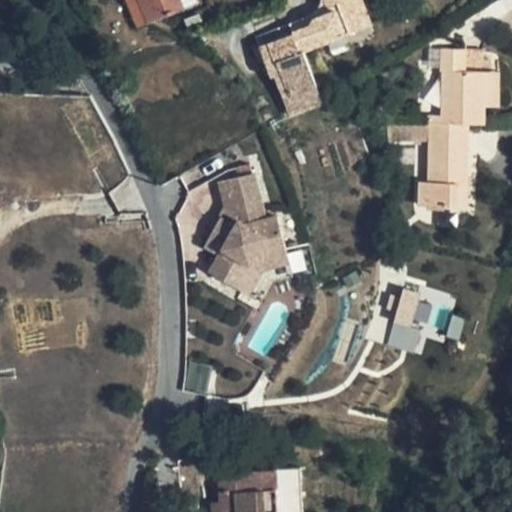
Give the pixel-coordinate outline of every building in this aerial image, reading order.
[(148,23),(138,0),(126,0),(138,27),(148,23)] [(138,0),(148,23),(173,13),(185,8),(182,0),(138,0)] [(324,0),(324,4),(321,9),(315,12),(310,15),(259,36),(271,65),(281,61),(295,95),(321,84),(306,48),(368,23),(358,0),(324,0)] [(358,0),(368,23),(374,20),(365,0),(358,0)] [(444,70),(443,123),(469,123),(485,123),(485,105),(486,71),(463,70),(464,57),(465,49),(444,48),(444,70)] [(486,71),(493,70),(494,58),(464,57),(463,70),(486,71)] [(486,71),(485,105),(500,105),(500,71),(493,70),(486,71)] [(469,123),(443,123),(431,122),(393,121),(393,142),(430,141),(430,182),(421,182),(420,206),(459,206),(459,183),(468,184),(469,123)] [(258,171),(225,179),(230,203),(209,243),(224,252),(214,270),(239,286),(257,256),(289,249),(281,216),(269,218),(258,171)] [(459,183),(459,206),(467,207),(468,184),(459,183)] [(292,260),(289,249),(257,256),(239,286),(250,293),(266,267),(292,260)] [(399,287),(387,347),(418,353),(422,331),(410,329),(418,291),(399,287)] [(425,329),(428,305),(416,304),(413,327),(425,329)] [(303,511),(302,468),(223,472),(224,505),(217,506),(217,511),(303,511)]
